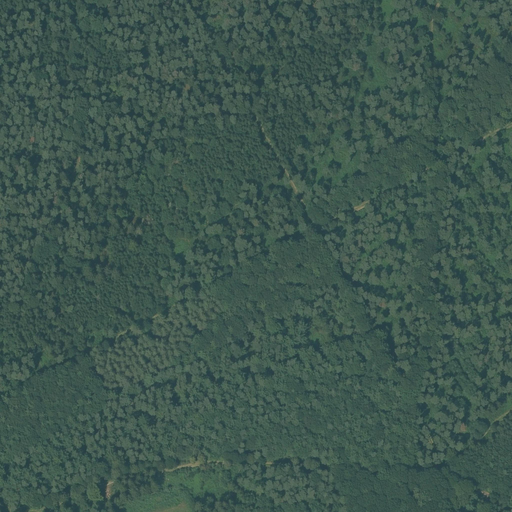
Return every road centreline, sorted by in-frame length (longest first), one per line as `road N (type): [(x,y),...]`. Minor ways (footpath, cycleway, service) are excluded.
road 1 (track): [(90,0),(84,130),(33,290),(46,389),(37,460),(10,511)]
road 2 (track): [(46,511),(154,468),(210,462),(348,475),(405,470)]
road 3 (track): [(308,233),(0,400)]
road 4 (track): [(405,470),(411,400),(435,326),(423,288),(439,207),(437,164)]
road 5 (track): [(191,0),(316,229)]
road 6 (track): [(437,164),(325,224)]
road 7 (unknown): [(434,120),(442,0)]
